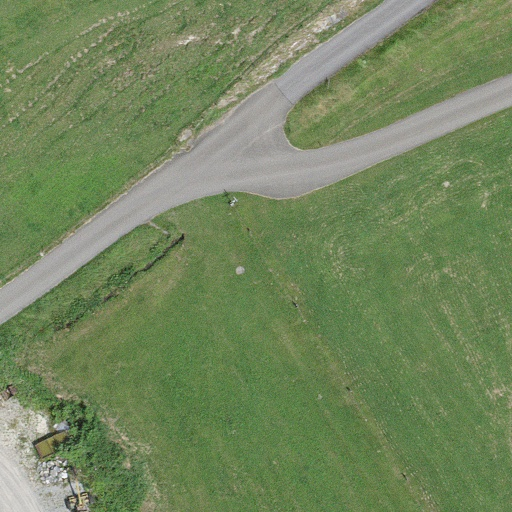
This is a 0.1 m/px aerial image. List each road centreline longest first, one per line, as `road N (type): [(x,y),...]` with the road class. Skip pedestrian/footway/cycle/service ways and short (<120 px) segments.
road 1 (unclassified): [(198,165),(323,169),(511,92)]
road 2 (unclassified): [(410,0),(198,165)]
road 3 (unclassified): [(0,304),(198,165)]
